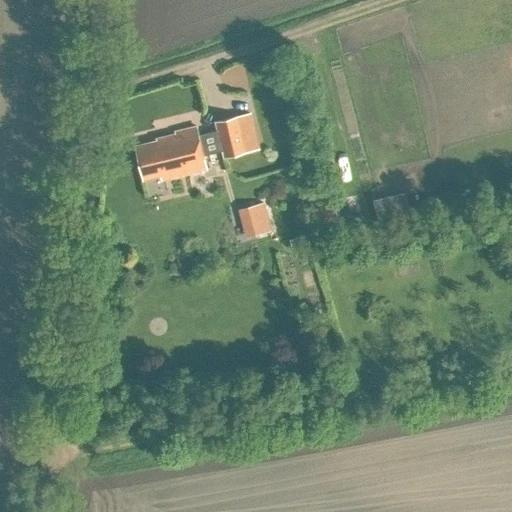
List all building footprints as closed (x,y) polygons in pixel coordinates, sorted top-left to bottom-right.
[(242,115),(215,121),(223,157),(250,150),(242,115)] [(204,172),(194,128),(173,134),(174,136),(156,140),(156,142),(134,147),(141,181),(160,177),(161,182),(204,172)] [(376,216),(409,210),(406,191),(373,197),(376,216)] [(338,219),(333,203),(312,210),(317,226),(338,219)] [(265,208),(249,212),(255,235),(271,231),(265,208)]
